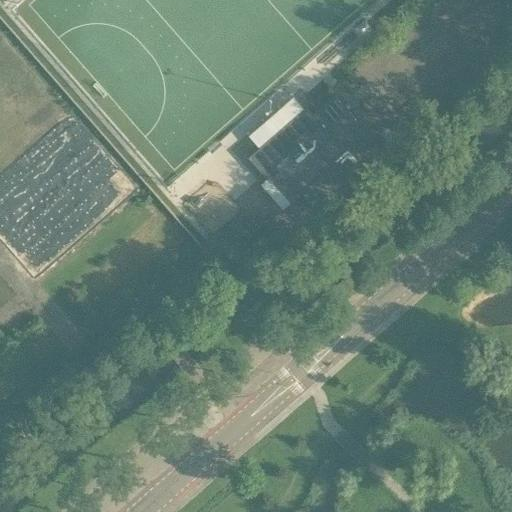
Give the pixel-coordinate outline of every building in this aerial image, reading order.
[(286,123),(248,156),(248,157),(249,157),(267,178),(268,176),(290,201),(302,191),(319,211),(385,153),(334,95),(312,114),(305,107),(298,113),(286,123)] [(44,216),(12,244),(29,262),(60,235),(44,216)] [(60,235),(29,262),(45,280),(75,254),(60,235)] [(75,254),(45,280),(61,299),(91,272),(75,253),(75,254)] [(91,272),(61,299),(76,316),(107,289),(91,272)] [(107,289),(76,316),(92,335),(123,308),(107,289)] [(123,308),(92,335),(110,353),(139,326),(123,308)] [(46,329),(27,345),(52,372),(69,356),(46,329)] [(26,346),(9,360),(34,387),(51,372),(26,346)] [(9,361),(0,368),(0,385),(16,403),(34,388),(9,361)] [(0,386),(0,417),(15,403),(0,386)]
